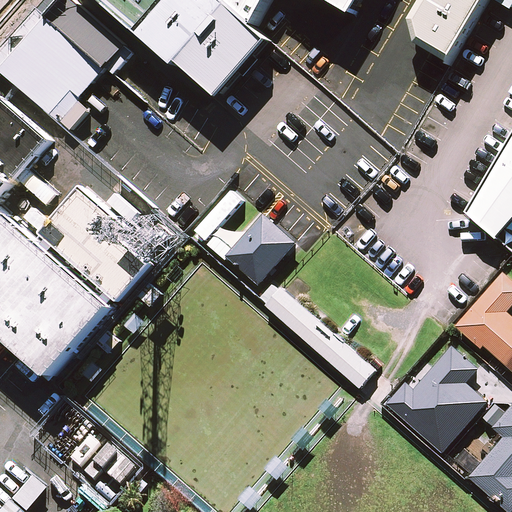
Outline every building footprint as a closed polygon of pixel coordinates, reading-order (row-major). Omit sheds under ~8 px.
[(128,48),(69,0),(66,0),(0,74),(0,75),(60,127),(128,48)] [(100,0),(143,37),(176,0),(100,0)] [(259,29),(222,0),(176,0),(143,37),(223,101),(273,43),(259,29)] [(222,0),(259,29),(274,0),(222,0)] [(367,0),(326,0),(356,18),(367,0)] [(431,0),(417,24),(456,46),(483,0),(431,0)] [(0,325),(52,368),(116,295),(0,205),(55,142),(7,99),(0,107),(0,325)] [(511,136),(479,196),(507,217),(511,211),(511,136)] [(83,170),(45,212),(102,262),(139,220),(83,170)] [(247,202),(235,191),(197,233),(209,244),(247,202)] [(306,228),(272,197),(232,241),(266,271),(306,228)] [(511,259),(467,310),(511,350),(511,259)] [(386,356),(293,271),(278,287),(372,371),(386,356)] [(164,294),(152,283),(139,298),(151,308),(164,294)] [(150,325),(139,315),(126,329),(137,339),(150,325)] [(126,340),(112,328),(98,343),(112,355),(126,340)] [(481,360),(450,332),(434,350),(465,378),(481,360)] [(105,373),(94,361),(81,372),(92,384),(105,373)] [(394,390),(384,382),(370,399),(380,407),(394,390)] [(511,511),(511,411),(498,428),(509,438),(496,452),(474,432),(451,459),(511,511)] [(118,455),(110,448),(87,474),(95,482),(118,455)] [(137,470),(123,459),(109,476),(123,487),(137,470)] [(33,511),(51,493),(34,478),(3,511),(33,511)] [(253,511),(262,501),(250,491),(240,504),(250,511),(253,511)]
